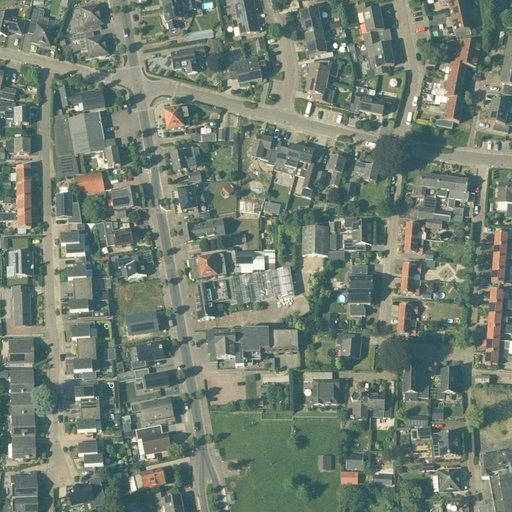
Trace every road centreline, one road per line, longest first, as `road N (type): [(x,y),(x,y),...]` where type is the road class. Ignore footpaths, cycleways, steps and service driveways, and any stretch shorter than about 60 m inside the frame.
road 1 (residential): [(58,475),(43,158),(48,65)]
road 2 (residential): [(204,464),(138,85)]
road 3 (residential): [(468,355),(383,347),(398,148)]
road 4 (residential): [(468,355),(482,161)]
road 5 (residential): [(401,0),(414,76),(398,148)]
road 6 (residential): [(280,119),(138,85)]
road 7 (residential): [(398,148),(280,119)]
